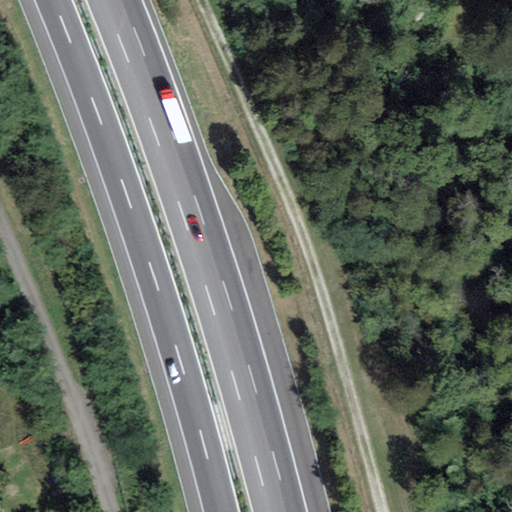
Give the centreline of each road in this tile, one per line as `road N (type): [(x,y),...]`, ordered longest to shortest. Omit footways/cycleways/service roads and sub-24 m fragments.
road 1 (track): [(381,511),(303,234),(203,0)]
road 2 (motorway): [(50,0),(134,216),(220,511)]
road 3 (motorway): [(277,511),(170,144),(113,0)]
road 4 (residential): [(118,511),(0,204)]
